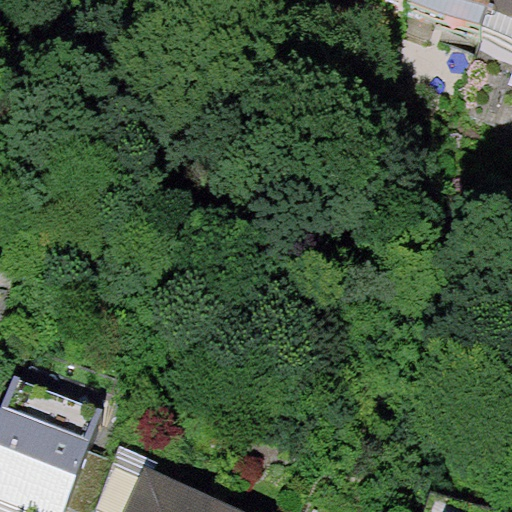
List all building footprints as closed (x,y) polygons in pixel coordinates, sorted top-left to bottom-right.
[(412,0),(364,0),(406,16),(412,0)] [(412,0),(487,29),(497,0),(412,0)] [(511,0),(497,0),(487,29),(481,45),(511,56),(511,0)] [(97,511),(115,466),(89,456),(102,422),(14,388),(0,423),(0,511),(97,511)] [(200,511),(149,489),(154,477),(117,460),(115,466),(97,511),(200,511)]
